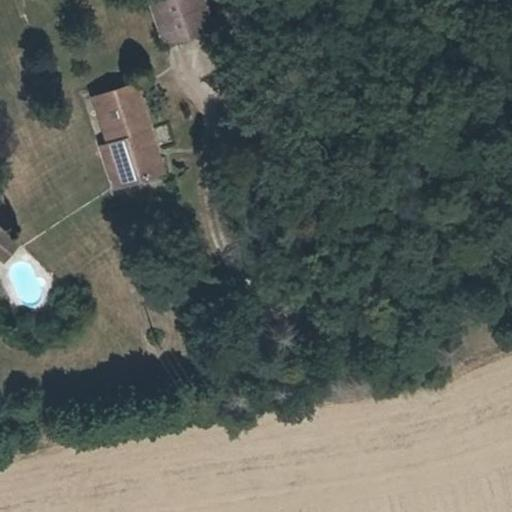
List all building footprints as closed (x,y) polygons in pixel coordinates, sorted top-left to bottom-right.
[(160,0),(171,33),(181,30),(172,0),(160,0)] [(172,0),(181,30),(216,19),(210,0),(172,0)] [(116,131),(129,171),(161,161),(136,74),(95,86),(108,133),(116,131)] [(113,176),(129,171),(116,131),(108,133),(101,136),(113,176)] [(3,229),(0,232),(0,245),(1,246),(6,240),(15,231),(8,224),(3,229)]
